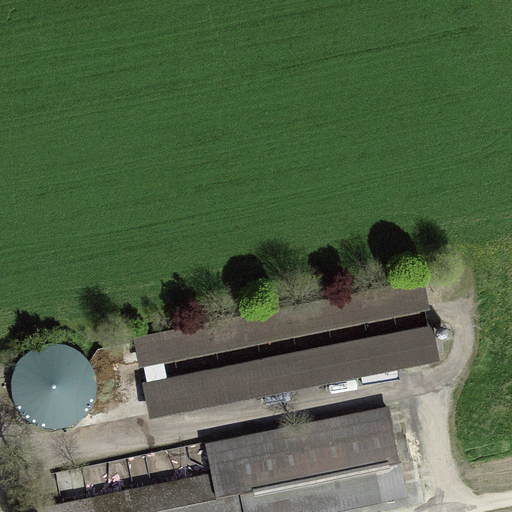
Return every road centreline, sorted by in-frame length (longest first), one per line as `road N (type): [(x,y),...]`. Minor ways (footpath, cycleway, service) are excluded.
road 1 (track): [(458,511),(425,407),(378,392),(80,450),(0,426)]
road 2 (track): [(432,313),(456,313),(462,337),(425,407)]
